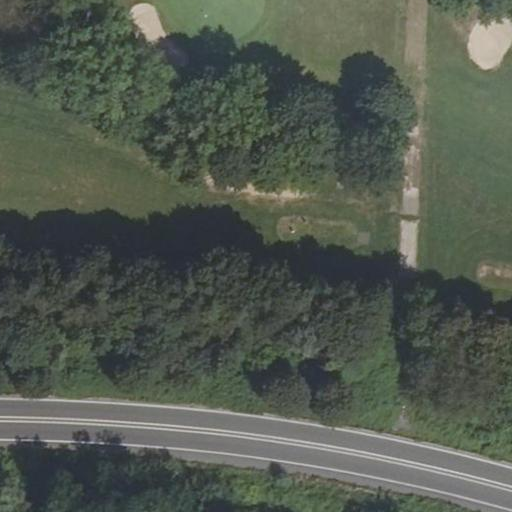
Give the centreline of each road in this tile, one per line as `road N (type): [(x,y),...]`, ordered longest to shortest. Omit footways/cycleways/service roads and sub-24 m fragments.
road 1 (primary): [(511,492),(265,442),(0,423)]
road 2 (track): [(419,0),(399,408)]
